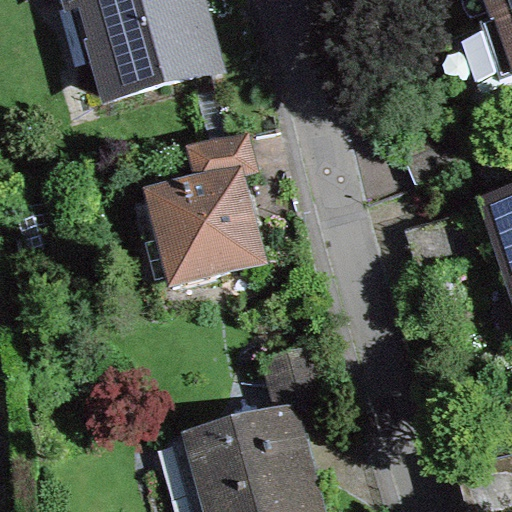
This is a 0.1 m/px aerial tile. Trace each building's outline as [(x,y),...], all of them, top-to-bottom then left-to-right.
[(114,99),(211,71),(192,7),(199,5),(197,0),(74,0),(76,6),(61,11),(77,67),(102,59),(114,99)] [(511,0),(483,0),(494,27),(480,32),(484,40),(465,47),(480,85),(498,78),(502,87),(511,82),(511,0)] [(451,110),(396,131),(417,187),(472,166),(451,110)] [(199,188),(238,178),(256,172),(247,141),(191,158),(199,188)] [(174,289),(262,265),(238,178),(199,188),(150,201),(174,289)] [(511,278),(511,202),(489,210),(511,278)] [(465,218),(412,236),(426,278),(480,259),(465,218)] [(310,352),(263,365),(279,417),(291,414),(293,418),(327,408),(310,352)] [(196,511),(320,511),(293,418),(291,414),(279,417),(196,442),(206,477),(187,482),(196,511)] [(469,472),(460,475),(470,511),(511,511),(511,463),(470,476),(469,472)]
